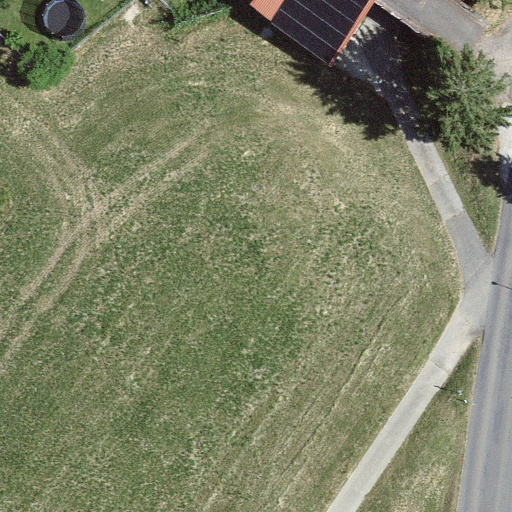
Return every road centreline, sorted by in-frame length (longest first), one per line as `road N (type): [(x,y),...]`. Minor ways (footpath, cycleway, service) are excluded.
road 1 (track): [(511,302),(465,328),(342,511)]
road 2 (tertiary): [(511,334),(487,511)]
